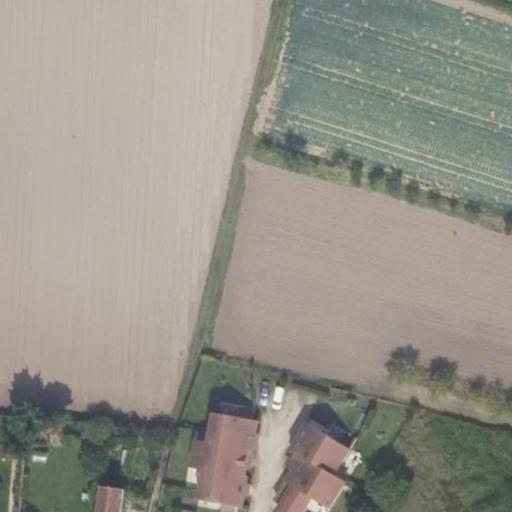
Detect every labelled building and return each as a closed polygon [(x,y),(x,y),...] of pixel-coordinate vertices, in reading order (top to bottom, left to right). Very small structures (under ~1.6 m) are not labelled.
[(245,411),(243,421),(256,425),(258,415),(245,411)] [(199,498),(224,504),(238,507),(244,509),(246,497),(249,486),(250,479),(248,478),(250,471),(253,454),(255,455),(257,455),(257,450),(259,437),(262,426),(256,425),(243,421),(218,416),(214,435),(212,444),(200,441),(194,467),(195,468),(206,470),(202,485),(199,498)] [(342,469),(357,444),(316,418),(300,442),(306,446),(302,453),(307,457),(290,484),(297,489),(287,504),(290,505),(286,511),(306,511),(321,490),(337,500),(353,475),(342,469)] [(202,431),(200,441),(212,444),(214,435),(202,431)] [(192,482),(202,485),(206,470),(195,468),(192,482)] [(126,511),(129,489),(108,484),(105,511),(126,511)]
